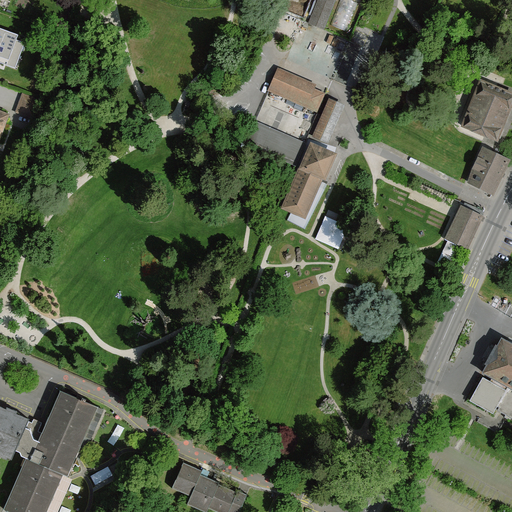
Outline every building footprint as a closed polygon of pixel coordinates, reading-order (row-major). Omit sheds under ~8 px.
[(318,0),(309,23),(323,29),(335,0),(318,0)] [(340,0),(331,24),(345,30),(356,4),(347,0),(340,0)] [(0,62),(16,68),(25,43),(17,40),(18,35),(0,28),(0,62)] [(299,54),(307,58),(311,48),(303,45),(299,54)] [(277,69),(268,92),(315,112),(325,91),(277,69)] [(511,109),(511,92),(480,79),(460,127),(499,143),(511,109)] [(40,101),(23,95),(18,112),(34,118),(40,101)] [(328,142),(345,104),(330,97),(313,135),(328,142)] [(402,145),(426,156),(437,132),(414,121),(402,145)] [(304,144),(253,122),(243,146),(293,168),(304,144)] [(338,155),(309,144),(298,172),(327,183),(338,155)] [(483,150),(466,185),(491,196),(508,161),(483,150)] [(462,204),(447,237),(468,247),(484,214),(462,204)] [(511,340),(502,335),(482,370),(486,374),(472,400),(492,411),(497,407),(511,414),(511,340)] [(46,435),(42,433),(39,441),(31,459),(8,510),(11,511),(47,511),(62,479),(64,474),(68,476),(86,437),(92,439),(105,410),(65,392),(46,435)] [(16,451),(26,428),(30,419),(17,413),(17,415),(6,410),(7,409),(0,405),(0,451),(9,456),(8,458),(12,459),(16,451)] [(31,459),(39,441),(34,439),(30,430),(26,428),(16,451),(21,452),(22,456),(31,459)] [(204,471),(184,462),(172,488),(191,496),(188,504),(206,511),(207,511),(210,508),(218,511),(229,511),(230,510),(235,511),(240,511),(248,495),(239,491),(238,493),(220,485),(221,483),(203,475),(204,471)]
